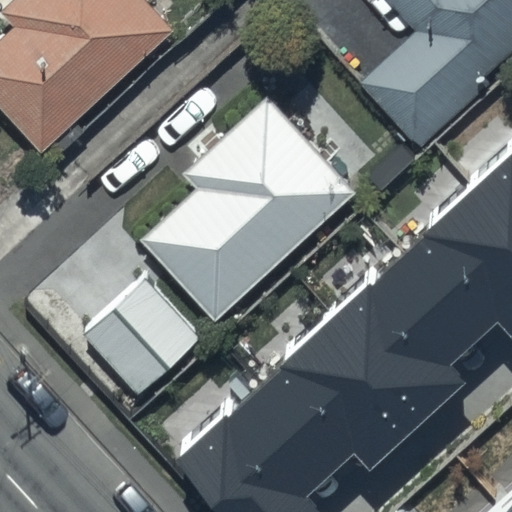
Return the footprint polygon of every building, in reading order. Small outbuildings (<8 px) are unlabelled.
[(173,35),(142,0),(13,0),(0,12),(14,26),(0,38),(0,108),(40,153),(173,35)] [(511,0),(387,0),(415,33),(359,81),(417,150),(486,91),(478,82),(511,52),(511,0)] [(355,197),(268,97),(182,173),(197,189),(142,238),(215,320),(355,197)] [(442,254),(401,206),(345,253),(377,290),(321,338),(339,360),(333,365),(409,454),(511,365),(511,277),(504,268),(511,261),(511,226),(496,208),(442,254)] [(200,337),(147,281),(85,335),(135,393),(200,337)]
